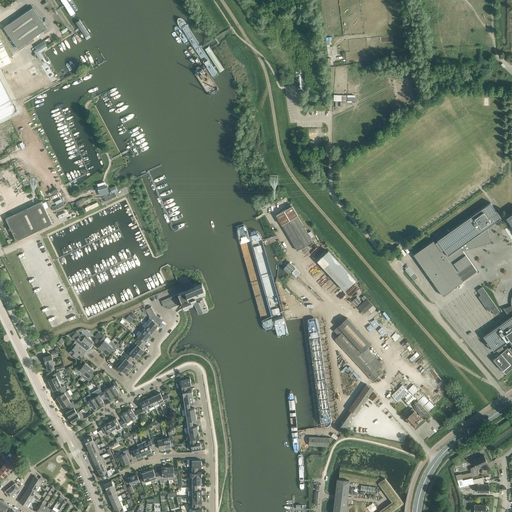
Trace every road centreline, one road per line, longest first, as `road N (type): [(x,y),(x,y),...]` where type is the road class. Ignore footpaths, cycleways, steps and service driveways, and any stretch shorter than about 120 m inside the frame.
road 1 (track): [(494,382),(453,362),(292,176),(262,62),(222,0)]
road 2 (unclassified): [(510,403),(332,194),(331,124),(297,114),(291,85)]
road 3 (tertiary): [(418,511),(437,459),(510,403)]
road 4 (unclassified): [(67,436),(0,306)]
road 5 (residential): [(128,384),(170,321),(156,302),(181,287)]
